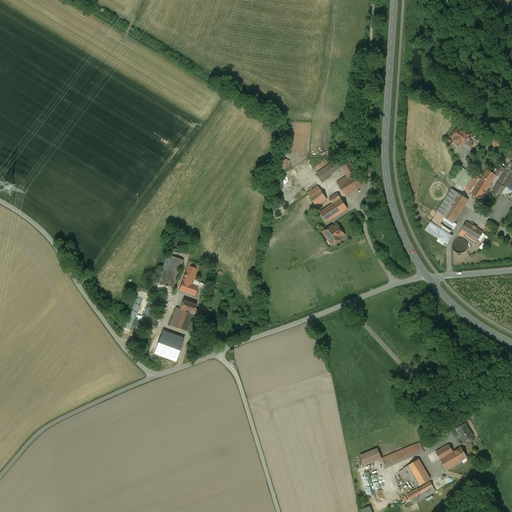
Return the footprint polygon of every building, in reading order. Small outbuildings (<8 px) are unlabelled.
[(470,135),(458,127),(451,138),(463,145),(470,135)] [(348,143),(348,140),(348,137),(346,135),(344,133),(341,133),(338,133),(336,135),(334,137),(334,140),(334,143),(336,145),(338,147),(341,147),(344,147),(346,145),(348,143)] [(505,145),(488,135),(485,140),(502,150),(505,145)] [(287,160),(280,159),(278,168),(284,170),(286,164),(287,160)] [(337,160),(316,174),(322,182),(327,179),(326,177),(341,167),(342,167),(337,160)] [(347,176),(337,183),(345,196),(364,183),(358,174),(357,174),(349,162),(342,167),(341,167),(347,176)] [(474,176),(465,170),(456,184),(470,193),(480,200),(496,176),(487,170),(481,180),(475,176),(474,176)] [(506,170),(502,176),(499,181),(504,185),(505,183),(511,187),(511,173),(506,170)] [(327,200),(318,186),(307,193),(316,207),(327,200)] [(468,200),(452,189),(437,212),(431,222),(435,225),(442,215),(454,222),(468,200)] [(337,193),(329,199),(333,204),(320,212),(327,222),(347,209),(337,193)] [(431,222),(425,230),(447,244),(452,236),(435,225),(431,222)] [(483,233),(466,222),(461,230),(478,240),(483,233)] [(338,225),(330,231),(329,229),(323,233),(328,240),(329,239),(333,245),(341,239),(340,237),(344,235),(338,225)] [(478,240),(461,230),(459,234),(472,243),(475,245),(478,240)] [(183,244),(184,241),(183,238),(182,236),(179,234),(176,234),(173,234),(171,236),(169,239),(169,241),(169,244),(171,247),(174,248),(176,249),(179,248),(182,247),(183,244)] [(466,250),(467,248),(467,246),(467,243),(466,241),(464,239),(461,239),(459,238),(457,239),(455,241),(453,243),(452,245),(453,247),(453,250),(455,251),(457,253),(459,253),(462,253),(464,252),(466,250)] [(168,255),(158,282),(162,284),(172,257),(168,255)] [(172,257),(162,284),(173,288),(183,260),(172,257)] [(200,266),(189,261),(187,266),(188,266),(197,269),(199,270),(200,266)] [(188,266),(179,290),(195,296),(197,289),(199,283),(198,283),(193,281),(197,269),(188,266)] [(196,305),(183,300),(180,309),(176,308),(170,325),(186,331),(193,314),(194,315),(195,311),(199,313),(198,316),(202,318),(202,317),(208,319),(211,310),(201,307),(200,310),(195,308),(196,305)] [(183,340),(163,333),(155,354),(175,361),(183,340)] [(466,424),(456,430),(463,442),(469,438),(471,442),(475,439),(473,436),(466,424)] [(417,444),(389,455),(393,465),(421,453),(417,444)] [(449,445),(446,447),(446,446),(436,452),(446,470),(467,457),(461,447),(453,452),(449,445)] [(381,459),(377,449),(360,456),(364,466),(381,459)] [(389,455),(382,458),(386,468),(393,465),(389,455)] [(418,460),(404,468),(416,488),(430,479),(418,460)] [(418,488),(407,495),(410,499),(413,505),(436,491),(430,482),(418,489),(418,488)]
